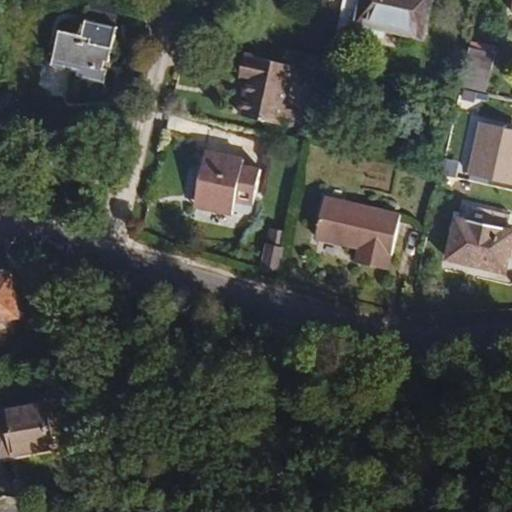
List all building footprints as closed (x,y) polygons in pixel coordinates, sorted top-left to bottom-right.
[(362,0),(356,25),(423,40),(431,0),(362,0)] [(60,30),(51,67),(76,74),(74,79),(105,86),(119,28),(85,19),(81,35),(60,30)] [(494,55),(496,47),(471,42),(469,50),(494,55)] [(484,98),(494,55),(469,50),(459,92),(484,98)] [(247,81),(239,116),(292,129),(296,112),(286,110),(295,68),(246,56),(240,79),(247,81)] [(511,133),(480,126),(467,178),(511,189),(511,133)] [(205,152),(193,209),(231,218),(233,212),(251,215),(260,170),(243,166),(243,161),(205,152)] [(326,198),(316,240),(358,251),(355,263),(385,271),(399,216),(326,198)] [(507,231),(510,216),(470,207),(466,221),(507,231)] [(506,274),(511,248),(511,232),(507,231),(466,221),(456,219),(447,260),(506,274)] [(278,274),(283,250),(265,245),(260,269),(278,274)] [(0,320),(18,318),(9,271),(0,272),(0,320)] [(0,456),(54,447),(46,401),(0,409),(0,456)]
